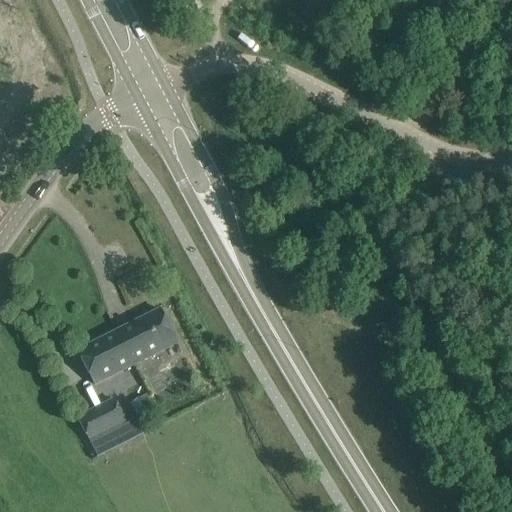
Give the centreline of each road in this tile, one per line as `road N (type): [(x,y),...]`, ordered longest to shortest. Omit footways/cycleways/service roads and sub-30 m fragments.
road 1 (unclassified): [(511,162),(434,149),(268,68),(216,64),(167,87)]
road 2 (secondary): [(385,511),(240,269)]
road 3 (unclassified): [(0,241),(66,149),(93,123),(140,100)]
road 4 (secondary): [(140,100),(187,195),(240,269)]
road 5 (secondary): [(240,269),(214,183),(167,87)]
road 6 (track): [(511,11),(402,133)]
